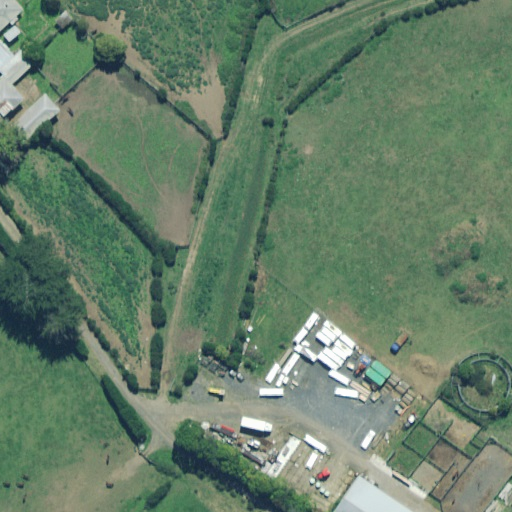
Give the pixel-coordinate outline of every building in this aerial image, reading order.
[(0,0),(0,31),(8,24),(11,27),(19,19),(16,16),(23,10),(13,0),(0,0)] [(15,25),(3,36),(10,44),(21,33),(15,25)] [(16,58),(0,41),(0,71),(1,72),(16,58)] [(0,80),(0,123),(25,101),(4,78),(0,80)] [(59,111),(45,95),(9,129),(24,145),(59,111)] [(333,511),(410,511),(358,476),(334,511),(333,511)]
